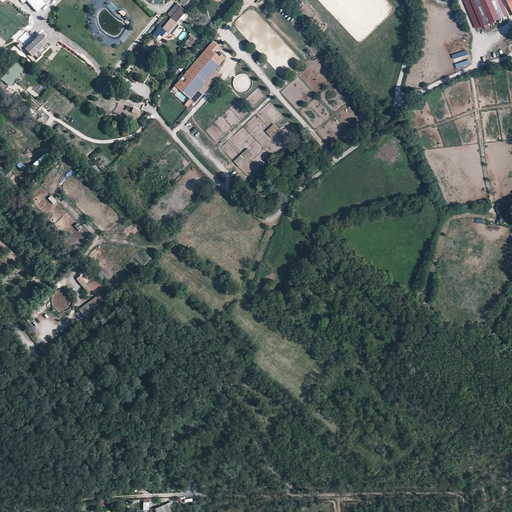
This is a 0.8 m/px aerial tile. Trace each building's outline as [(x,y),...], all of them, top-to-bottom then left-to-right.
[(26,0),(37,12),(50,0),(20,0),(23,3),(26,0)] [(472,0),(484,27),(509,15),(501,0),(472,0)] [(181,7),(177,4),(169,13),(173,16),(181,7)] [(187,11),(181,7),(173,16),(171,18),(179,24),(179,25),(180,24),(178,22),(187,11)] [(179,24),(171,18),(163,28),(169,33),(173,28),(175,30),(179,25),(179,24)] [(48,42),(41,35),(25,49),(22,46),(20,49),(22,52),(25,49),(32,57),(48,42)] [(188,38),(186,44),(192,46),(194,40),(188,38)] [(215,70),(226,57),(222,54),(220,56),(215,52),(220,46),(214,41),(175,85),(191,98),(215,70)] [(457,68),(469,63),(464,51),(452,56),(457,68)] [(15,62),(0,79),(9,86),(23,70),(15,62)] [(196,103),(221,75),(215,70),(191,98),(196,103)] [(29,87),(26,90),(36,97),(39,94),(29,87)] [(141,112),(133,108),(131,113),(139,117),(141,112)] [(274,124),(266,131),(272,138),(280,130),(274,124)] [(240,168),(254,155),(248,148),(234,161),(240,168)] [(36,168),(50,157),(46,153),(32,164),(36,168)] [(98,166),(102,169),(107,163),(104,160),(98,166)] [(17,165),(23,171),(26,167),(20,161),(17,165)] [(53,167),(45,178),(50,181),(57,171),(53,167)] [(51,195),(48,198),(54,205),(57,202),(51,195)] [(80,231),(83,227),(77,222),(74,226),(80,231)] [(82,286),(87,291),(90,289),(95,294),(102,289),(93,278),(90,280),(83,272),(76,278),(82,286)] [(79,309),(87,320),(87,321),(105,309),(97,297),(79,309)] [(75,329),(77,332),(89,323),(87,321),(87,320),(75,329)] [(243,379),(249,385),(251,382),(246,376),(243,379)] [(154,509),(155,511),(169,511),(170,511),(169,509),(173,508),(172,504),(171,502),(154,509)]
